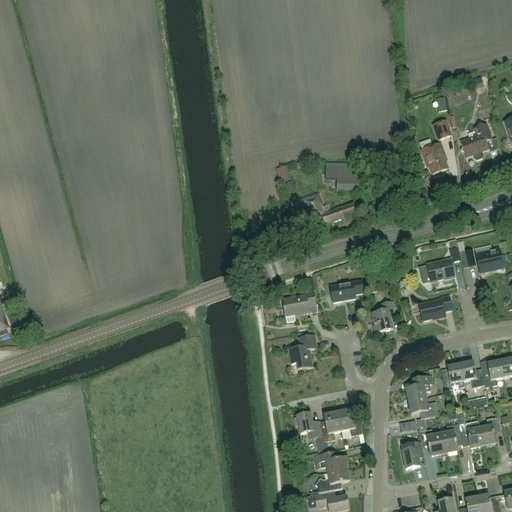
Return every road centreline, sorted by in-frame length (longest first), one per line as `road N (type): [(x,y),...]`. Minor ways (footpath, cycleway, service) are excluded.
road 1 (unclassified): [(0,369),(318,254),(433,224)]
road 2 (residential): [(377,494),(511,468)]
